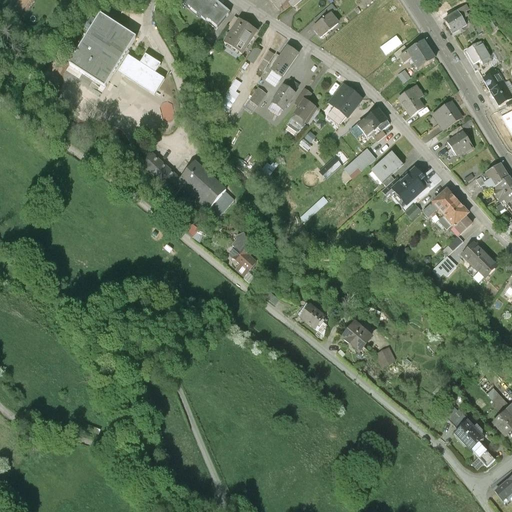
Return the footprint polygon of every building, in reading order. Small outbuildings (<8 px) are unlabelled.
[(27,0),(11,0),(8,5),(19,13),(27,0)] [(211,2),(208,0),(181,0),(180,2),(205,23),(207,21),(211,24),(212,23),(218,27),(216,29),(217,29),(230,14),(213,0),(211,2)] [(293,0),(268,0),(280,12),(293,0)] [(469,13),(465,10),(444,23),(453,37),(466,28),(462,22),(467,19),(465,16),(469,13)] [(331,17),(330,16),(313,30),(321,39),(338,25),(336,26),(329,18),(331,17)] [(137,40),(101,17),(70,65),(105,88),(137,40)] [(249,29),(239,22),(224,46),(241,56),(255,34),(249,29)] [(435,62),(424,45),(400,60),(405,67),(410,64),(412,67),(414,65),(419,73),(435,62)] [(492,63),(481,45),(466,54),(474,67),(481,63),(484,68),(492,63)] [(298,56),(288,49),(272,73),(282,79),(298,56)] [(274,56),(268,52),(257,69),(264,73),(274,56)] [(140,64),(129,56),(118,72),(154,96),(164,80),(155,74),(161,65),(145,56),(140,64)] [(494,99),(499,108),(511,100),(511,98),(510,95),(511,94),(511,88),(509,83),(504,86),(497,74),(484,82),(491,94),(490,96),(492,99),(494,99)] [(332,98),(338,103),(348,91),(342,87),(332,98)] [(265,95),(256,89),(249,101),(258,107),(265,95)] [(294,95),(284,89),(273,105),(283,112),(294,95)] [(424,99),(418,90),(400,102),(408,113),(410,112),(414,117),(424,110),(419,102),(424,99)] [(295,105),(299,108),(304,102),(306,103),(311,95),(305,91),(295,105)] [(348,91),(338,103),(334,108),(347,118),(361,101),(348,91)] [(306,103),(304,102),(299,108),(291,120),(302,128),(305,123),(306,124),(316,110),(306,103)] [(462,121),(452,106),(434,119),(444,133),(462,121)] [(390,126),(378,112),(366,122),(366,121),(362,124),(361,122),(357,125),(357,126),(350,132),(357,140),(363,135),(366,138),(378,129),(381,133),(390,126)] [(474,150),(464,134),(449,145),(457,158),(463,154),(465,156),(474,150)] [(367,151),(343,171),(349,177),(358,169),(361,173),(376,161),(367,151)] [(180,178),(152,152),(141,164),(175,195),(180,189),(175,184),(180,178)] [(393,154),(372,173),(382,184),(404,166),(393,154)] [(341,167),(334,158),(319,172),(326,180),(341,167)] [(226,191),(195,162),(180,178),(175,184),(180,189),(196,204),(192,208),(202,217),(206,213),(226,191)] [(500,187),(510,180),(501,167),(486,176),(491,184),(485,188),(490,194),(491,194),(501,187),(500,187)] [(428,187),(415,173),(394,191),(407,205),(428,187)] [(511,183),(510,180),(500,187),(501,187),(491,194),(497,204),(500,202),(504,209),(511,204),(511,183)] [(439,211),(444,217),(458,205),(447,192),(433,205),(434,205),(423,214),(428,220),(439,211)] [(469,217),(458,205),(444,217),(461,236),(472,227),(466,219),(469,217)] [(242,234),(235,237),(236,240),(232,245),(235,248),(231,252),(233,254),(232,256),(240,263),(235,268),(244,275),(253,264),(254,260),(246,253),(249,249),(242,234)] [(463,258),(479,274),(480,275),(492,262),(475,245),(463,258)] [(497,267),(492,262),(480,275),(479,274),(473,280),(479,285),(497,267)] [(301,316),(310,305),(307,303),(298,314),(301,316)] [(324,316),(310,305),(301,316),(315,328),(322,319),(324,316)] [(324,321),(322,319),(315,328),(320,332),(326,324),(323,322),(324,321)] [(370,334),(355,321),(343,336),(349,341),(351,338),(360,346),(370,334)] [(394,359),(388,348),(376,354),(382,365),(394,359)] [(500,414),(494,420),(498,424),(496,426),(504,435),(511,428),(511,407),(511,409),(493,389),(476,376),(471,382),(486,394),(492,400),(489,402),(500,414)] [(473,428),(466,421),(455,432),(467,444),(466,445),(487,467),(495,459),(479,442),(482,439),(480,437),(482,434),(482,430),(477,424),(473,428)] [(509,491),(504,484),(497,490),(502,497),(509,491)]
